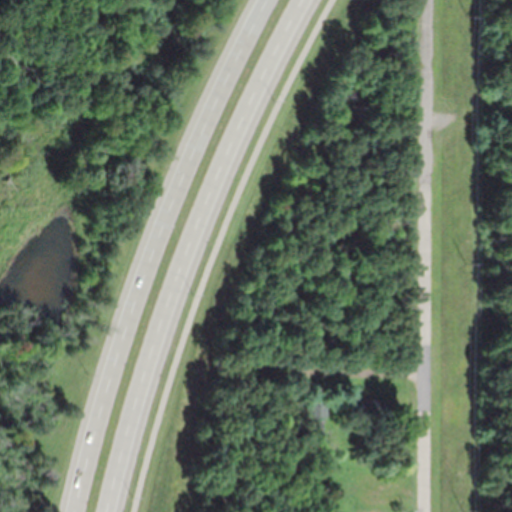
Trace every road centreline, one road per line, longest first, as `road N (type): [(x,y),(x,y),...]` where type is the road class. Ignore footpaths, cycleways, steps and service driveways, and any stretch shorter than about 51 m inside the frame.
road 1 (primary): [(104,511),(175,272),(298,0)]
road 2 (primary): [(262,0),(164,214),(109,370),(71,511)]
road 3 (residential): [(422,511),(423,0)]
road 4 (residential): [(422,371),(279,370)]
